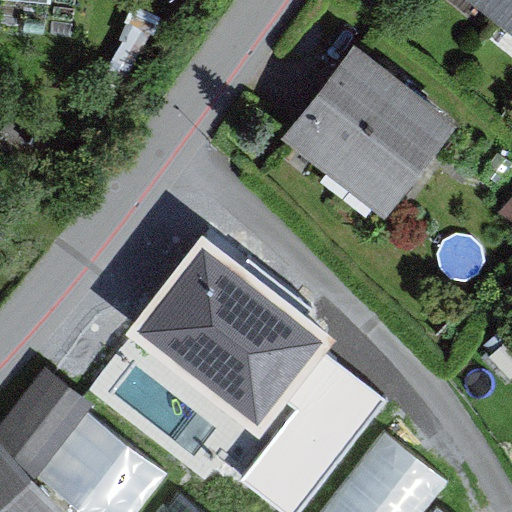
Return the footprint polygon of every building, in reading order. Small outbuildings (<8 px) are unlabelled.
[(511,0),(494,0),(511,14),(511,0)] [(373,40),(300,133),(405,214),(477,121),(373,40)] [(53,472),(104,511),(149,511),(315,298),(235,237),(109,400),(53,472)] [(306,511),(384,407),(300,345),(176,511),(306,511)] [(47,477),(53,472),(109,400),(60,363),(6,435),(47,477)] [(437,511),(462,480),(395,429),(330,511),(437,511)] [(0,511),(79,511),(47,477),(6,435),(0,440),(0,511)]
